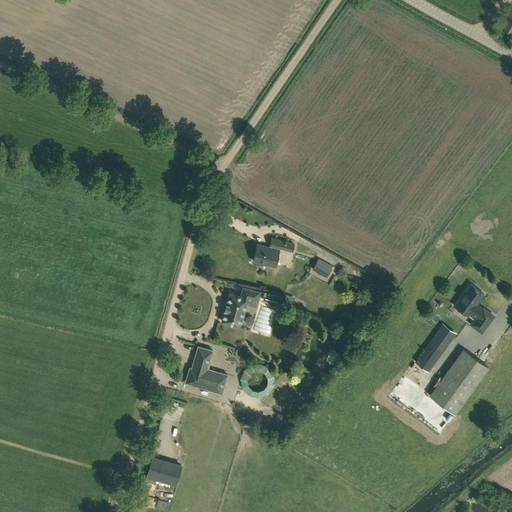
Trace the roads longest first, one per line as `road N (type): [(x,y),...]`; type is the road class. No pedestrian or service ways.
road 1 (track): [(119,511),(216,176),(336,0)]
road 2 (unknown): [(0,65),(223,166)]
